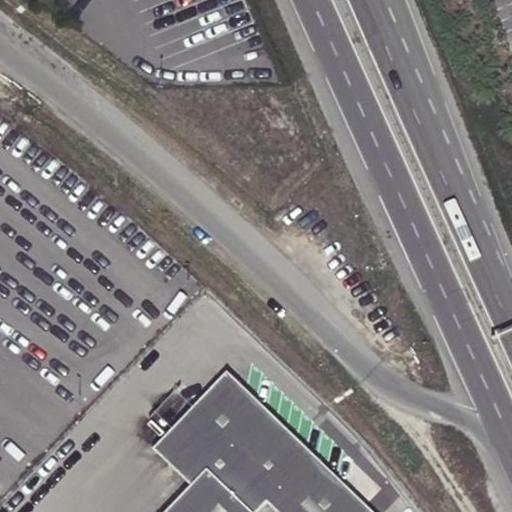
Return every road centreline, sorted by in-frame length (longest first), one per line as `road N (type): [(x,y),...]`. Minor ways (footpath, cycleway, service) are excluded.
road 1 (unclassified): [(0,44),(205,210),(406,393),(511,441)]
road 2 (trunk): [(312,0),(511,437)]
road 3 (trunk): [(458,209),(368,0)]
road 4 (unclassified): [(458,209),(385,0)]
road 5 (trunk): [(511,328),(458,209)]
